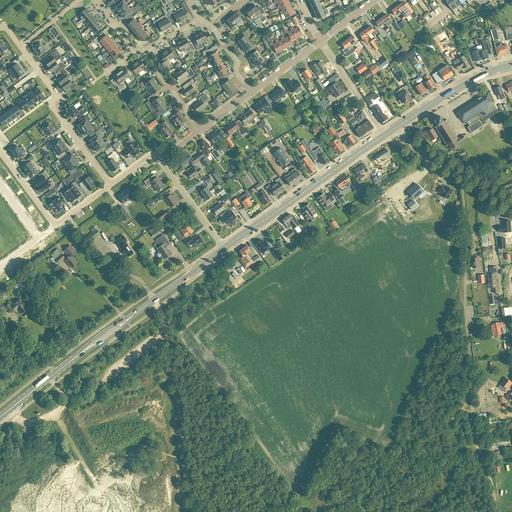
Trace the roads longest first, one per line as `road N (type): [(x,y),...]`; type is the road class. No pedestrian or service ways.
road 1 (unclassified): [(464,176),(474,426),(495,511)]
road 2 (primary): [(0,417),(223,248)]
road 3 (primary): [(223,248),(384,135)]
road 4 (track): [(166,331),(193,511)]
road 5 (residential): [(110,185),(21,47)]
road 6 (primary): [(395,127),(474,78),(511,65)]
